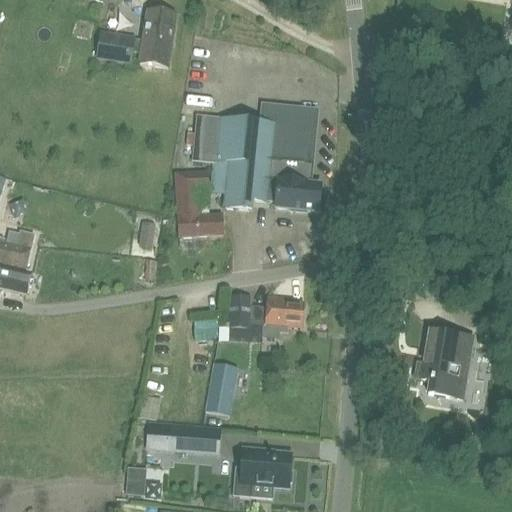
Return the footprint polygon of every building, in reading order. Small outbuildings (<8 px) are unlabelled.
[(96,61),(129,66),(130,55),(149,58),(151,46),(170,49),(174,19),(147,14),(142,44),(100,37),(96,61)] [(262,126),(197,120),(193,162),(215,164),(211,194),(226,196),(224,209),(249,212),(250,203),(274,205),(273,210),(278,210),(281,182),(310,184),(316,116),(264,111),(262,126)] [(178,241),(223,238),(221,216),(200,217),(198,192),(207,192),(206,174),(173,175),(178,241)] [(443,202),(461,211),(473,189),(456,179),(443,202)] [(310,184),(281,182),(278,210),(318,215),(321,186),(310,184)] [(141,224),(139,248),(153,250),(156,225),(141,224)] [(0,240),(0,258),(26,265),(33,235),(20,233),(20,236),(10,234),(8,242),(0,240)] [(26,265),(0,258),(0,292),(25,297),(29,275),(24,274),(26,265)] [(154,284),(156,264),(139,263),(138,271),(145,272),(144,283),(154,284)] [(266,299),(265,310),(249,309),(250,299),(231,296),(229,328),(228,343),(262,344),(262,340),(278,341),(279,335),(287,335),(287,331),(302,332),(304,305),(281,303),(282,300),(266,299)] [(217,320),(193,323),(195,342),(218,339),(217,320)] [(218,343),(228,343),(229,328),(219,328),(218,339),(218,343)] [(463,403),(473,339),(429,332),(423,365),(415,364),(412,381),(426,384),(424,397),(463,403)] [(205,414),(231,418),(239,369),(226,365),(214,364),(205,414)] [(170,395),(186,397),(189,374),(173,372),(170,395)] [(160,402),(143,399),(138,420),(156,423),(160,402)] [(187,429),(147,426),(145,451),(185,454),(187,429)] [(298,428),(298,441),(342,442),(342,428),(298,428)] [(292,467),(266,464),(266,461),(244,459),(241,493),(251,494),(250,508),(272,510),(273,496),(289,497),(292,467)] [(125,484),(142,485),(144,472),(126,470),(125,484)]
